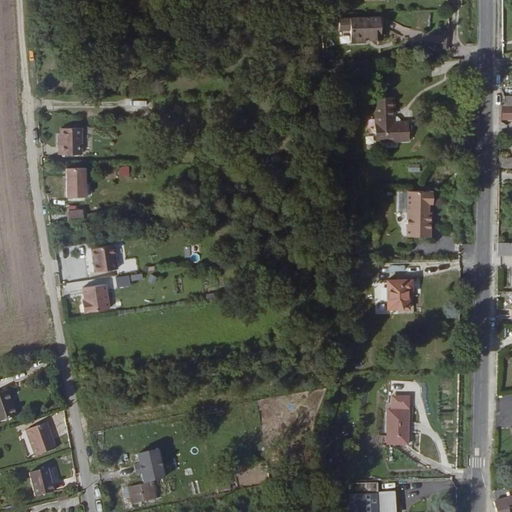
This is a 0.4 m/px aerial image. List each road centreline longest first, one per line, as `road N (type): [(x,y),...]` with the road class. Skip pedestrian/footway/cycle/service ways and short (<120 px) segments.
road 1 (tertiary): [(478,511),(487,0)]
road 2 (residential): [(29,100),(35,182),(92,511)]
